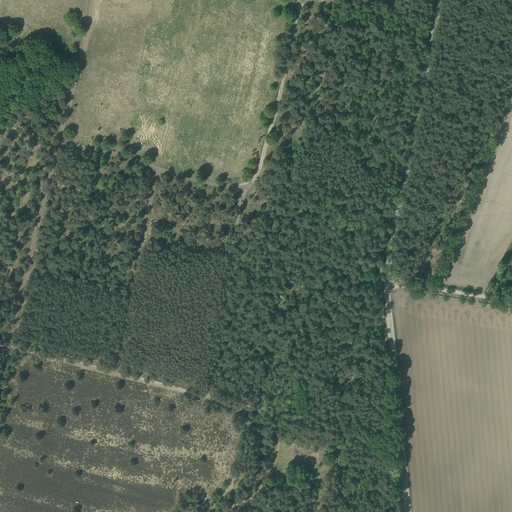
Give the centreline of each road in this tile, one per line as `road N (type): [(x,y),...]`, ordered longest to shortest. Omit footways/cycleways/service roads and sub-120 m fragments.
road 1 (track): [(306,0),(255,199),(243,196),(205,395)]
road 2 (track): [(0,382),(96,0)]
road 3 (unclassified): [(386,283),(439,0)]
road 4 (unclassified): [(405,511),(386,283)]
road 5 (track): [(0,344),(205,395)]
road 6 (track): [(155,173),(116,372)]
road 7 (track): [(58,147),(243,196)]
road 8 (track): [(205,395),(276,415),(272,465),(232,511)]
road 9 (unclassified): [(511,302),(386,283)]
road 10 (track): [(399,444),(276,415)]
